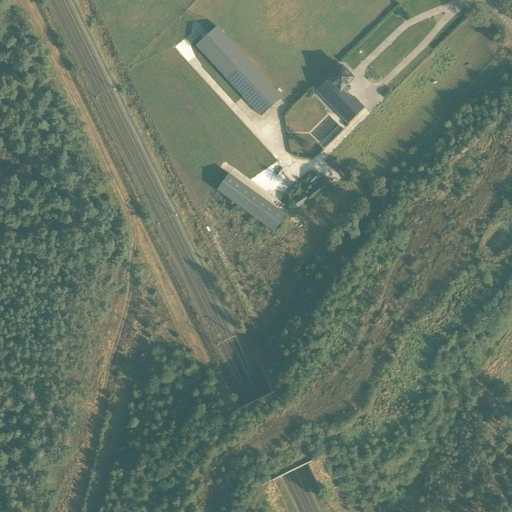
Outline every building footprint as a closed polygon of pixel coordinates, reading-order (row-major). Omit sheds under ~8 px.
[(195,45),(261,116),(282,97),(217,26),(195,45)] [(430,51),(323,160),(336,172),(443,63),(430,51)] [(283,169),(182,54),(168,67),(269,181),(283,169)] [(351,96),(348,99),(344,95),(351,89),(347,85),(353,79),(347,72),(347,70),(344,67),(342,68),(342,67),(316,91),(324,100),(328,96),(339,107),(335,111),(347,124),(351,120),(352,120),(360,112),(363,109),(351,96)] [(272,231),(284,215),(225,172),(213,188),(234,203),(234,204),(272,231)] [(309,200),(305,194),(293,202),(297,207),(309,200)]
